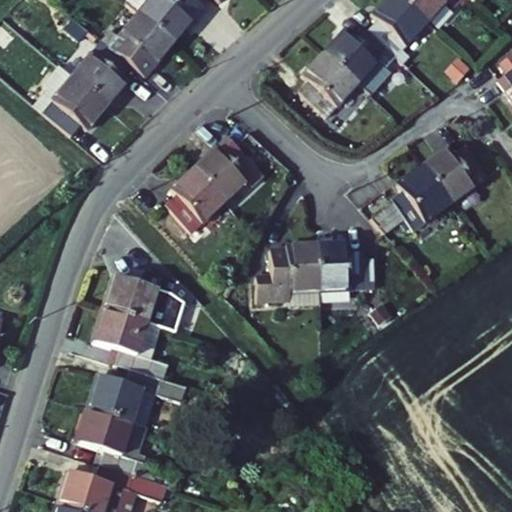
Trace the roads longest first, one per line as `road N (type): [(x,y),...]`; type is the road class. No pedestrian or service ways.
road 1 (residential): [(0,486),(97,204),(223,80)]
road 2 (residential): [(457,100),(369,164),(323,175),(223,80)]
